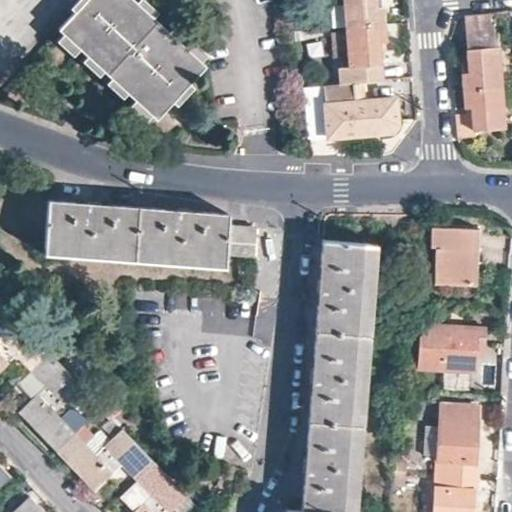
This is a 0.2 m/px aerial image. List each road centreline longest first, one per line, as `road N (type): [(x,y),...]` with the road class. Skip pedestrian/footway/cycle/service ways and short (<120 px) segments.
road 1 (residential): [(247,511),(280,403),(300,192)]
road 2 (residential): [(0,135),(142,177),(300,192)]
road 3 (residential): [(431,3),(435,190)]
road 4 (residential): [(300,192),(435,190)]
